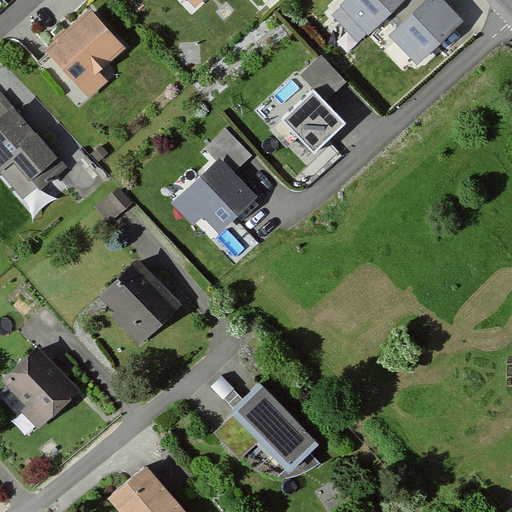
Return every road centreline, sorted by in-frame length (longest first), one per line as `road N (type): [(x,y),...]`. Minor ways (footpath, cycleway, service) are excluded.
road 1 (residential): [(153,243),(233,344),(18,511)]
road 2 (residential): [(511,11),(305,202),(286,209),(256,180)]
